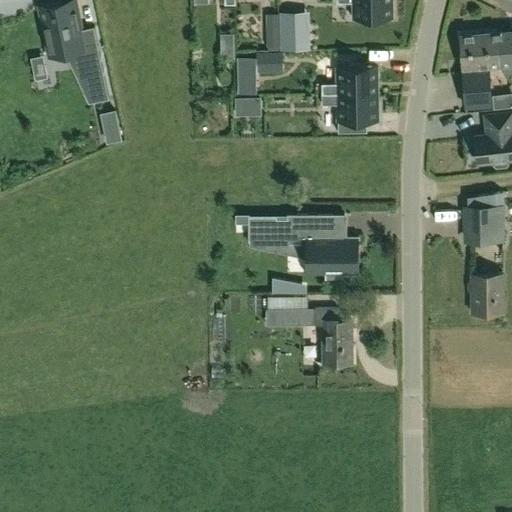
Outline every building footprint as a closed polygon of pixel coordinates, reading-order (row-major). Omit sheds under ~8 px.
[(68,2),(61,3),(41,7),(50,54),(69,50),(71,50),(72,58),(70,58),(90,101),(109,97),(100,52),(95,53),(94,46),(98,45),(94,26),(80,29),(74,0),(68,2)] [(308,9),(308,0),(284,0),(284,8),(308,9)] [(352,2),(353,18),(393,17),(392,0),(336,0),(337,3),(352,2)] [(267,45),(279,46),(279,30),(267,30),(267,45)] [(511,31),(497,33),(499,63),(501,65),(511,64),(511,31)] [(308,32),(282,33),(282,48),(308,48),(308,32)] [(234,57),(234,33),(222,33),(222,57),(234,57)] [(499,63),(497,33),(460,36),(463,68),(501,65),(499,63)] [(258,70),(282,69),(282,53),(258,54),(258,70)] [(256,94),(256,58),(238,58),(239,94),(256,94)] [(377,66),(337,67),(337,83),(321,83),(322,94),(378,93),(377,66)] [(463,70),(466,107),(492,105),(490,68),(463,70)] [(322,104),(338,104),(338,132),(367,131),(367,119),(378,119),(378,93),(322,94),(322,104)] [(261,98),(235,99),(236,116),(261,116),(261,98)] [(108,143),(123,140),(117,111),(101,115),(108,143)] [(489,129),(490,135),(476,137),(477,141),(475,143),(476,151),(478,152),(479,164),(494,163),(495,167),(497,169),(508,168),(510,165),(509,161),(511,160),(511,112),(486,116),(487,129),(489,129)] [(280,127),(281,147),(319,147),(318,127),(280,127)] [(467,206),(468,241),(504,240),(503,206),(467,206)] [(343,273),(356,273),(356,237),(344,237),(343,214),(344,214),(344,213),(287,213),(287,218),(277,218),(277,215),(250,215),(250,214),(248,214),(248,240),(250,240),(308,239),(308,259),(308,273),(325,273),(325,278),(326,278),(326,277),(343,277),(343,273)] [(471,275),(472,313),(504,312),(503,274),(471,275)] [(323,362),(352,361),(352,319),(338,319),(339,307),(315,308),(315,324),(323,324),(323,362)]
